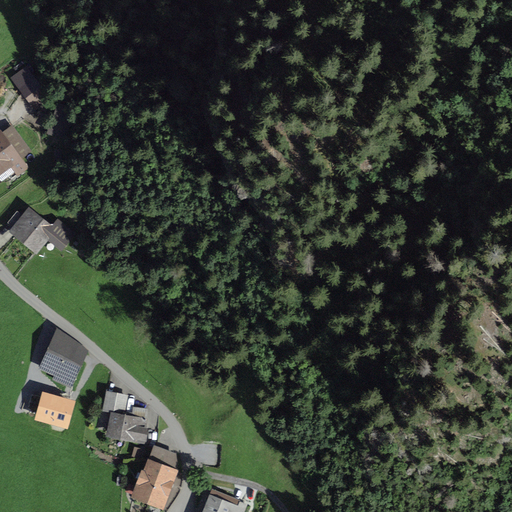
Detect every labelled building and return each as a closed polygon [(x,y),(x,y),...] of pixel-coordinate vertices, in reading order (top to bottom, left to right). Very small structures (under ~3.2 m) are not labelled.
[(50,98),(32,72),(18,82),(21,88),(20,89),(35,110),(50,98)] [(48,133),(55,136),(65,105),(60,102),(48,133)] [(10,118),(23,119),(24,107),(10,106),(10,118)] [(30,167),(23,157),(31,150),(13,125),(4,131),(3,129),(0,131),(0,178),(2,182),(9,177),(11,180),(30,167)] [(78,233),(58,218),(54,224),(31,206),(24,215),(19,210),(9,223),(14,227),(11,232),(39,254),(50,241),(63,251),(78,233)] [(90,350),(59,328),(40,367),(56,375),(53,379),(72,388),(90,350)] [(104,411),(112,412),(112,411),(133,414),(135,406),(136,398),(130,397),(130,394),(108,390),(104,411)] [(145,443),(151,409),(135,406),(133,414),(112,411),(112,412),(108,437),(145,443)] [(133,496),(165,509),(181,469),(178,468),(180,465),(177,453),(156,444),(146,469),(144,469),(133,496)] [(245,511),(250,503),(214,488),(204,511),(245,511)]
